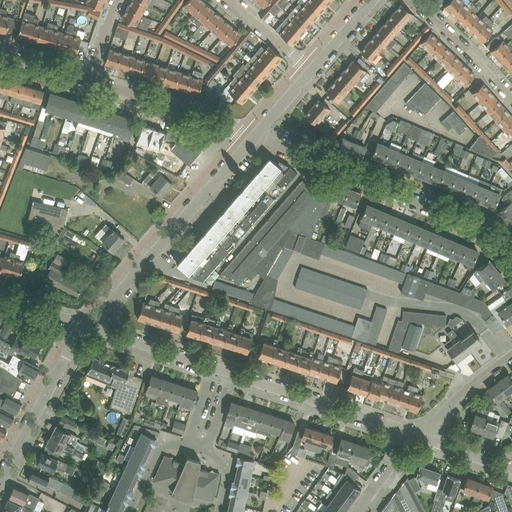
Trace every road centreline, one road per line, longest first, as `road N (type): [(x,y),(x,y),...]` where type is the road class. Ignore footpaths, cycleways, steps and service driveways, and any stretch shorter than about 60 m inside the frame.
road 1 (residential): [(511,244),(483,221),(254,137)]
road 2 (residential): [(88,328),(254,137)]
road 3 (residential): [(88,328),(0,490)]
road 4 (residential): [(402,430),(230,372)]
road 5 (residential): [(254,137),(89,79)]
road 6 (residential): [(511,104),(408,0)]
road 7 (residential): [(212,366),(88,328)]
